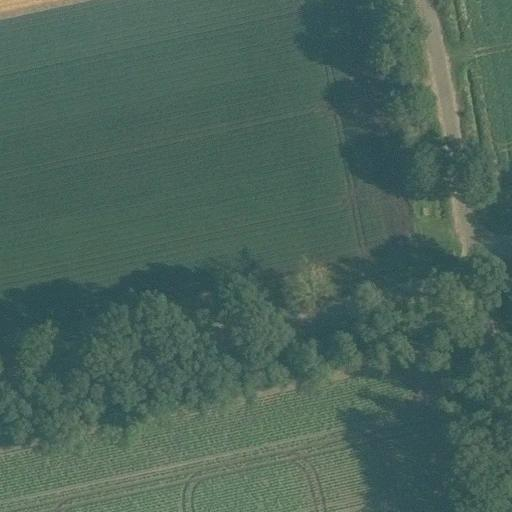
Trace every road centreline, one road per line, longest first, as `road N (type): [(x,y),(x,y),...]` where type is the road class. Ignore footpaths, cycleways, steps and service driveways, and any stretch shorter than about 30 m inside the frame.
road 1 (unclassified): [(0,380),(477,278)]
road 2 (unclassified): [(473,253),(426,0)]
road 3 (unclassified): [(511,487),(477,278)]
